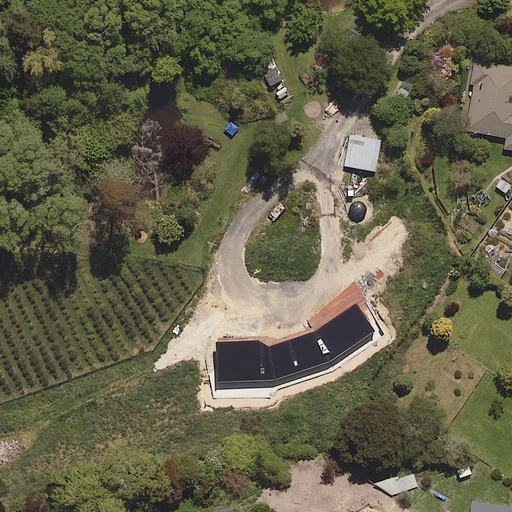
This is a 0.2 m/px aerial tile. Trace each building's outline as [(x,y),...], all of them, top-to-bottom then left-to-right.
[(511,149),(511,63),(469,56),(465,81),(469,81),(461,130),(504,137),(502,147),(511,149)] [(376,171),(381,140),(350,135),(345,166),(376,171)] [(258,340),(216,341),(217,382),(274,381),(331,362),(374,332),(353,303),(313,332),(269,347),(258,340)] [(414,468),(377,478),(382,497),(419,487),(414,468)] [(511,511),(511,507),(474,500),(471,511),(511,511)]
